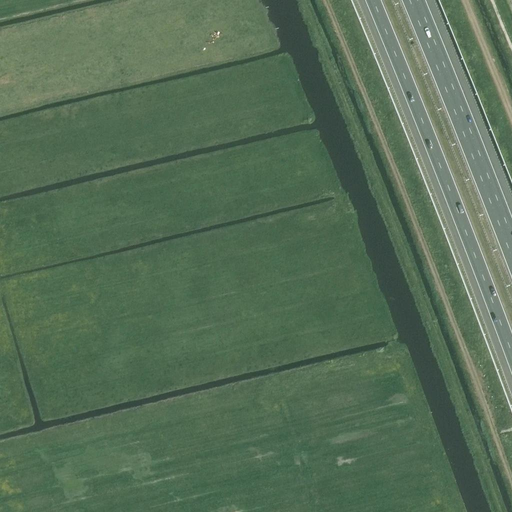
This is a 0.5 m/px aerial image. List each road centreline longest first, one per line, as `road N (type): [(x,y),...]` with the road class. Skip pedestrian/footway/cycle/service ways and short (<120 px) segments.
road 1 (track): [(324,0),(511,484)]
road 2 (motorway): [(372,0),(511,353)]
road 3 (motorway): [(511,249),(413,0)]
road 4 (track): [(511,119),(463,0)]
